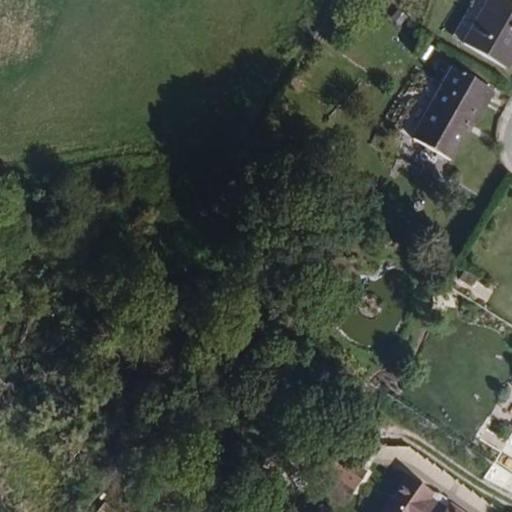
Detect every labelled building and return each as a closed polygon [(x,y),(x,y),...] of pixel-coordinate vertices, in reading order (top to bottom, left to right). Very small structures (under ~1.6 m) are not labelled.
[(462,44),(486,0),(474,0),(452,39),(462,44)] [(506,70),(511,59),(511,8),(497,0),(486,0),(462,44),(506,70)] [(448,160),(477,110),(479,111),(491,90),(453,68),(412,139),(448,160)] [(361,461),(327,440),(317,457),(350,478),(361,461)] [(479,511),(444,490),(443,492),(425,481),(428,477),(400,460),(367,511),(479,511)]
